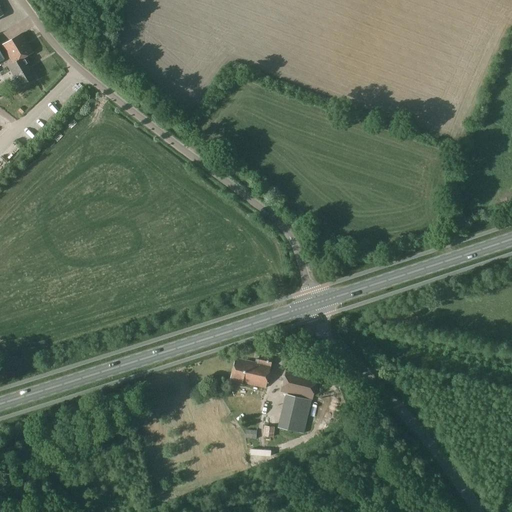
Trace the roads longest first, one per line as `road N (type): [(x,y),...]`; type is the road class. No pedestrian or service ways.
road 1 (unclassified): [(317,305),(283,228),(73,65),(20,0)]
road 2 (primary): [(0,405),(317,305)]
road 3 (unclassified): [(477,511),(411,422),(327,341),(317,305)]
road 4 (primary): [(317,305),(511,238)]
